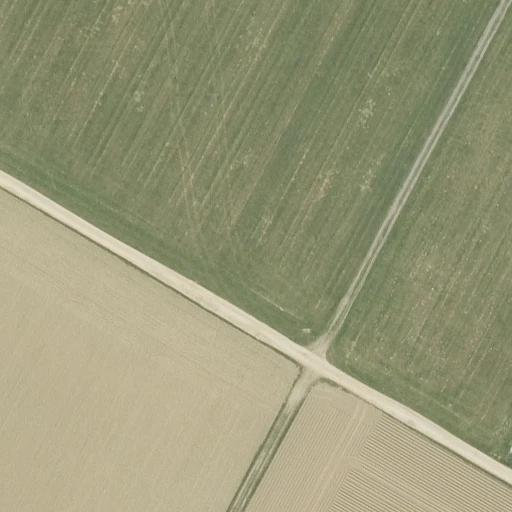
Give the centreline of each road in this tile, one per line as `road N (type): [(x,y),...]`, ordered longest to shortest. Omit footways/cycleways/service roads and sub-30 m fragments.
road 1 (track): [(313,369),(511,6)]
road 2 (track): [(240,511),(313,369),(511,488)]
road 3 (track): [(313,369),(0,185)]
